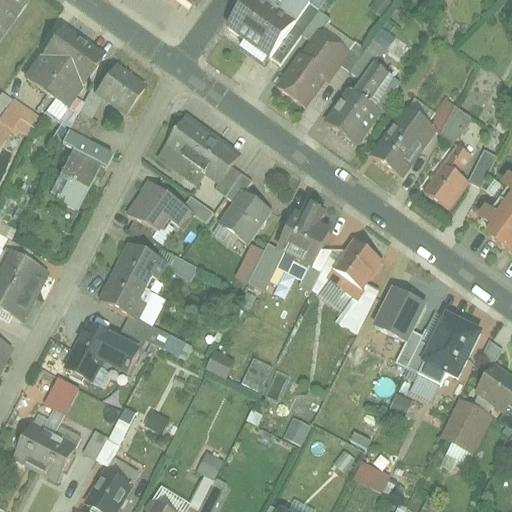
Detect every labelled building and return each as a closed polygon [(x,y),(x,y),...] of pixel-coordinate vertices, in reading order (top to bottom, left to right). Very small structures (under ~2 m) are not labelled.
[(0,0),(0,33),(21,4),(15,0),(0,0)] [(174,0),(191,12),(199,0),(174,0)] [(301,5),(294,0),(242,0),(224,25),(265,55),(301,5)] [(300,0),(317,11),(323,1),(322,0),(300,0)] [(340,48),(308,23),(272,69),(304,94),(340,48)] [(91,62),(42,26),(8,73),(57,108),(91,62)] [(380,30),(362,52),(374,62),(392,40),(380,30)] [(145,84),(109,58),(87,89),(123,115),(145,84)] [(383,101),(348,76),(317,119),(351,145),(383,101)] [(0,135),(8,141),(26,117),(0,98),(0,135)] [(413,101),(406,110),(452,145),(470,122),(443,101),(432,116),(413,101)] [(217,187),(239,154),(181,116),(145,170),(175,190),(190,169),(217,187)] [(426,144),(398,124),(372,159),(400,179),(426,144)] [(67,194),(93,155),(66,137),(40,176),(67,194)] [(471,180),(447,162),(425,190),(449,209),(471,180)] [(150,231),(169,201),(138,182),(119,212),(150,231)] [(267,214),(240,193),(213,227),(240,249),(267,214)] [(511,200),(492,228),(511,242),(511,200)] [(334,232),(292,208),(272,244),(314,268),(334,232)] [(135,316),(166,260),(125,237),(94,293),(135,316)] [(0,314),(7,318),(37,262),(3,244),(0,249),(0,314)] [(386,266),(360,244),(333,275),(359,297),(386,266)] [(431,296),(405,274),(374,311),(400,333),(431,296)] [(132,346),(78,316),(53,361),(74,372),(84,353),(117,371),(132,346)] [(478,337),(454,316),(422,352),(447,373),(478,337)] [(485,344),(480,359),(495,365),(501,349),(485,344)] [(203,372),(226,381),(233,362),(210,353),(203,372)] [(239,386),(260,395),(272,368),(251,360),(239,386)] [(278,401),(286,377),(276,374),(268,398),(278,401)] [(455,402),(438,433),(466,449),(491,403),(499,407),(511,386),(489,374),(469,410),(455,402)] [(421,403),(427,393),(406,380),(399,390),(421,403)] [(385,416),(400,423),(410,403),(395,396),(385,416)] [(106,469),(134,415),(123,410),(107,441),(92,433),(81,456),(106,469)] [(161,436),(168,420),(149,412),(142,427),(161,436)] [(282,441),(301,447),(308,427),(290,420),(282,441)] [(27,425),(12,453),(58,479),(74,451),(27,425)] [(194,474),(202,478),(186,507),(196,511),(221,463),(204,454),(194,474)] [(358,464),(351,483),(382,494),(389,475),(358,464)] [(102,511),(117,511),(131,491),(102,472),(83,499),(102,511)] [(166,511),(152,502),(145,511),(166,511)] [(201,502),(197,511),(207,511),(210,506),(201,502)]
